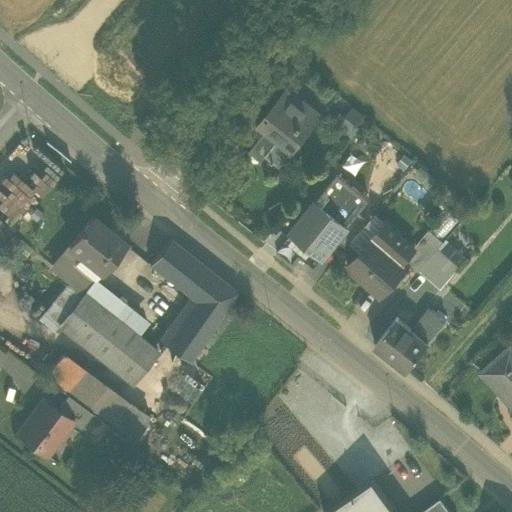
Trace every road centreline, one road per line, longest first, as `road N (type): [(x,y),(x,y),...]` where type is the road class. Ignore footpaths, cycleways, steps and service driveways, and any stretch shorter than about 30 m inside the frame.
road 1 (tertiary): [(159,199),(378,371),(511,492)]
road 2 (unclassified): [(159,199),(290,0)]
road 3 (tertiary): [(31,94),(159,199)]
